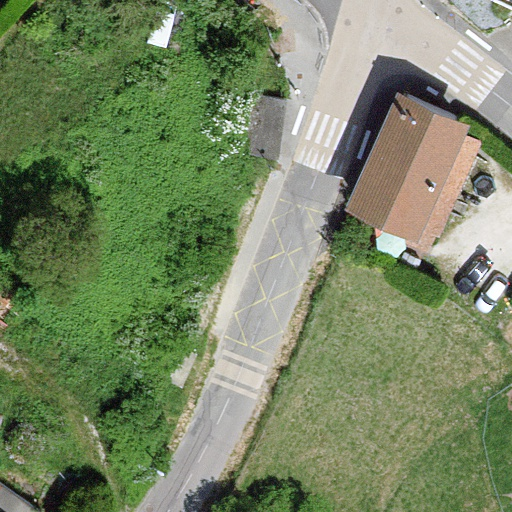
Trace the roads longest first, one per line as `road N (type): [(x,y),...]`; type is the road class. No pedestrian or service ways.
road 1 (unclassified): [(161,511),(251,344),(334,145),(373,18)]
road 2 (unclassified): [(373,18),(511,121)]
